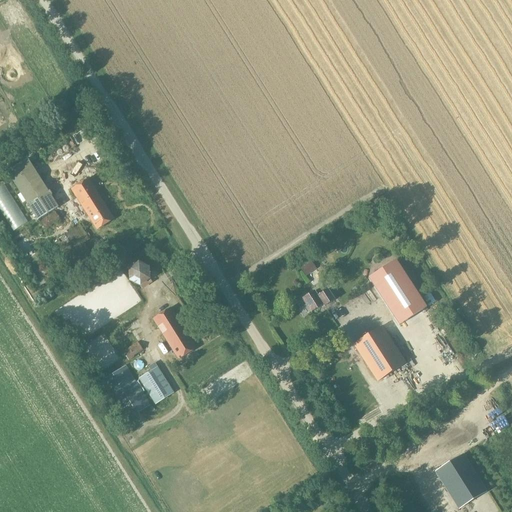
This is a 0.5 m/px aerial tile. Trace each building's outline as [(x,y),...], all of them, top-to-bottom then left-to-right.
[(6,172),(37,221),(57,208),(27,159),(6,172)] [(71,190),(96,230),(113,219),(88,179),(71,190)] [(45,230),(60,220),(54,212),(39,221),(45,230)] [(80,226),(54,243),(77,277),(91,268),(77,248),(89,240),(80,226)] [(141,284),(150,266),(132,257),(122,274),(141,284)] [(426,308),(395,260),(368,278),(399,326),(426,308)] [(314,291),(302,299),(310,313),(323,305),(324,307),(334,301),(328,291),(317,297),(314,291)] [(71,299),(86,331),(98,325),(97,314),(100,312),(109,312),(109,310),(108,294),(103,297),(103,298),(95,302),(94,302),(92,298),(92,292),(86,292),(77,296),(76,296),(71,299)] [(178,359),(195,348),(169,309),(153,319),(178,359)] [(377,382),(405,364),(381,327),(353,345),(377,382)] [(90,340),(103,365),(116,358),(104,333),(90,340)] [(128,361),(142,351),(136,342),(122,352),(128,361)] [(150,405),(135,381),(125,366),(98,383),(122,422),(150,405)] [(154,405),(174,393),(157,367),(138,379),(154,405)] [(434,471),(458,509),(486,491),(462,454),(434,471)] [(432,511),(438,511),(440,511),(430,499),(425,503),(432,511)]
